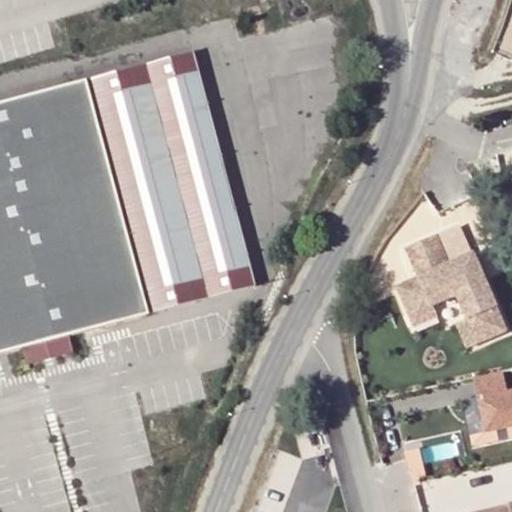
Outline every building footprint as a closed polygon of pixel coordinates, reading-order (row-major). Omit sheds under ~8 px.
[(189,54),(0,104),(0,354),(254,285),(189,54)] [(447,264),(436,237),(406,249),(418,278),(397,288),(409,318),(432,308),(457,298),(466,320),(476,345),(506,332),(473,253),(447,264)] [(409,318),(413,327),(436,318),(432,308),(409,318)] [(456,324),(467,349),(476,345),(466,320),(456,324)] [(504,372),(473,379),(485,432),(511,426),(511,391),(508,393),(504,372)]
